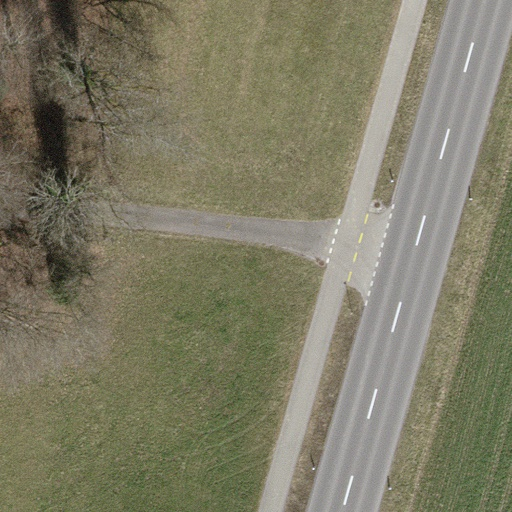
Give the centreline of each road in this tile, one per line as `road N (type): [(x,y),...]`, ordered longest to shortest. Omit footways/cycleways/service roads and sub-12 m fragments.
road 1 (tertiary): [(342,511),(485,0)]
road 2 (track): [(347,243),(0,202)]
road 3 (track): [(96,0),(98,213)]
